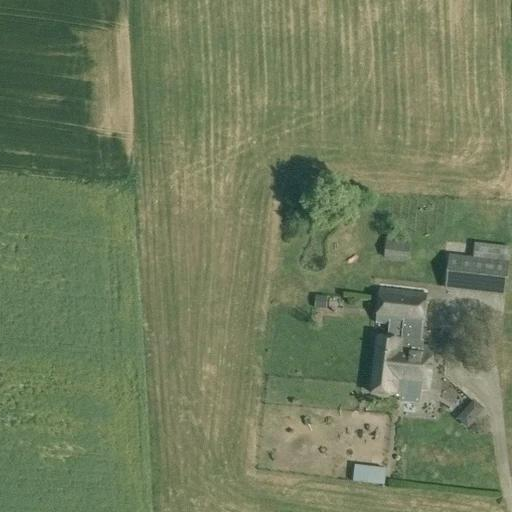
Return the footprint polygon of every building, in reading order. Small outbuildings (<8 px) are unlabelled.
[(385,258),(409,261),(412,240),(388,237),(385,258)] [(505,298),(510,247),(474,244),(473,258),(449,255),(445,292),(505,298)] [(433,348),(418,347),(420,328),(423,328),(427,294),(379,288),(374,326),(389,328),(388,339),(377,338),(371,394),(398,397),(398,395),(400,396),(399,402),(420,404),(421,388),(429,389),(433,348)] [(327,310),(328,296),(315,296),(315,309),(327,310)] [(467,433),(486,413),(475,402),(457,423),(467,433)] [(355,466),(353,481),(384,484),(386,469),(355,466)]
